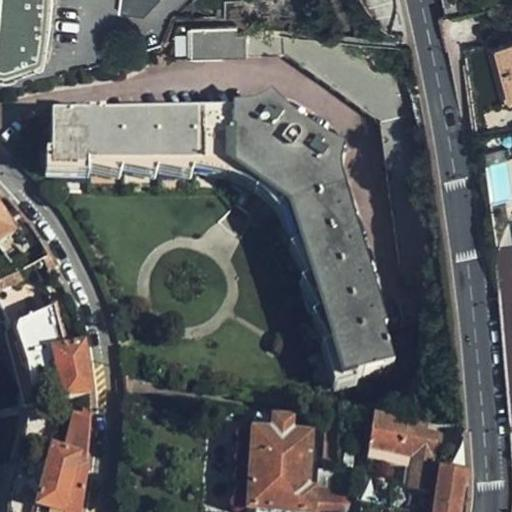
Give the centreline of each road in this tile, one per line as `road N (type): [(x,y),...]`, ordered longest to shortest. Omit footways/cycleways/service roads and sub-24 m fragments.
road 1 (secondary): [(487,511),(462,216),(421,0)]
road 2 (tertiary): [(101,511),(102,349),(73,262),(0,164)]
